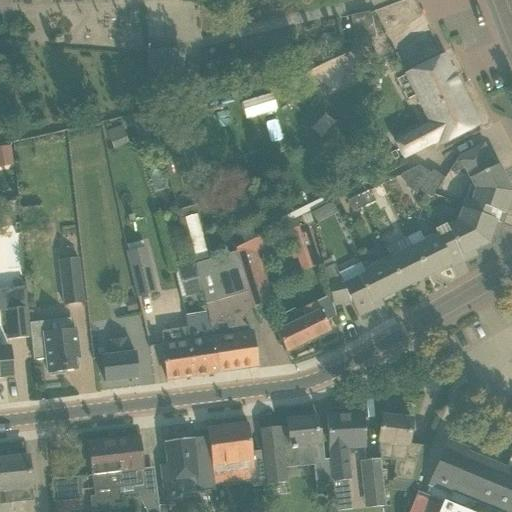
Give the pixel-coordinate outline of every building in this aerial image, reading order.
[(350,16),(355,42),(375,38),(370,12),(350,16)] [(146,52),(147,74),(184,73),(183,51),(146,52)] [(394,142),(402,159),(438,140),(440,144),(478,125),(443,56),(405,75),(430,124),(394,142)] [(132,116),(139,146),(155,142),(147,112),(132,116)] [(461,155),(458,156),(464,168),(488,155),(483,144),(465,153),(461,155)] [(0,147),(0,168),(13,166),(10,146),(0,147)] [(488,155),(464,168),(469,178),(494,166),(488,155)] [(458,157),(448,171),(452,174),(464,168),(458,156),(458,157)] [(464,199),(464,202),(475,206),(503,215),(506,208),(511,192),(511,188),(509,182),(505,181),(501,173),(497,165),(494,166),(469,178),(472,185),(469,185),(466,193),(464,199)] [(419,190),(430,174),(418,166),(399,175),(406,188),(416,195),(419,190)] [(419,190),(430,198),(444,178),(432,171),(430,174),(419,190)] [(357,196),(363,207),(374,202),(369,190),(357,196)] [(346,201),(351,213),(363,207),(357,196),(346,201)] [(464,202),(461,210),(472,214),(475,206),(464,202)] [(315,220),(334,212),(331,204),(311,213),(315,220)] [(197,205),(178,211),(193,262),(203,293),(206,305),(207,308),(232,300),(249,295),(236,252),(213,259),(197,205)] [(475,206),(472,214),(495,221),(500,223),(503,215),(475,206)] [(457,222),(450,225),(467,260),(476,256),(473,250),(487,243),(488,241),(494,239),(491,233),(495,221),(472,214),(461,210),(458,218),(457,222)] [(283,232),(292,260),(316,252),(307,224),(304,225),(302,218),(289,223),(291,229),(283,232)] [(445,225),(434,230),(435,232),(434,233),(450,265),(452,268),(467,260),(450,225),(446,227),(445,225)] [(235,248),(236,252),(249,295),(253,308),(272,302),(257,253),(272,245),(266,233),(235,248)] [(411,244),(427,276),(450,265),(451,268),(452,268),(450,265),(434,233),(423,238),(411,244)] [(387,256),(403,288),(427,276),(407,237),(396,243),(400,250),(387,256)] [(115,238),(102,241),(104,251),(117,248),(115,238)] [(138,297),(154,293),(144,248),(127,252),(138,297)] [(363,268),(382,305),(380,300),(403,288),(387,256),(363,268)] [(58,262),(63,305),(83,303),(78,259),(58,262)] [(176,266),(186,298),(203,293),(193,262),(176,266)] [(350,302),(358,317),(382,305),(363,268),(360,262),(338,273),(334,264),(324,269),(328,282),(327,283),(330,295),(332,306),(350,302)] [(25,292),(4,293),(4,305),(26,304),(25,292)] [(282,329),(275,332),(285,353),(329,331),(325,322),(335,317),(332,306),(330,295),(315,302),(300,310),(303,318),(282,329)] [(232,300),(207,308),(208,312),(217,374),(256,368),(253,348),(251,332),(248,333),(240,321),(237,317),(232,300)] [(189,341),(194,377),(217,374),(208,312),(186,316),(184,301),(183,301),(186,322),(187,321),(190,341),(189,341)] [(3,309),(6,340),(30,337),(28,324),(29,324),(27,306),(3,309)] [(50,374),(50,377),(64,375),(64,372),(75,371),(74,359),(78,359),(75,330),(71,331),(70,319),(65,320),(65,321),(69,321),(70,331),(49,333),(48,322),(29,324),(28,324),(30,337),(32,361),(46,359),(47,374),(50,374)] [(101,357),(104,383),(137,379),(135,353),(126,354),(125,339),(110,341),(111,356),(101,357)] [(162,345),(167,382),(194,377),(189,341),(162,345)] [(0,378),(12,378),(9,358),(8,346),(0,347),(0,378)] [(333,482),(350,481),(346,448),(364,447),(362,414),(326,415),(327,449),(329,449),(330,460),(333,482)] [(278,428),(260,430),(262,449),(263,458),(262,459),(265,484),(267,483),(267,486),(285,484),(283,468),(320,464),(318,449),(322,448),(320,430),(317,431),(315,416),(286,420),(287,429),(278,430),(278,428)] [(381,416),(378,444),(381,444),(380,459),(395,460),(392,480),(412,482),(423,446),(408,445),(411,420),(381,416)] [(211,467),(253,461),(247,424),(206,429),(207,437),(211,467)] [(207,437),(164,443),(167,465),(160,466),(164,497),(181,495),(179,477),(197,475),(196,469),(211,467),(207,437)] [(138,438),(116,440),(119,472),(116,473),(118,489),(143,486),(142,469),(140,458),(138,438)] [(91,476),(95,511),(115,509),(114,505),(119,504),(116,473),(119,472),(116,440),(87,444),(91,476)] [(511,511),(511,463),(508,471),(466,453),(467,450),(446,442),(439,460),(428,486),(434,488),(430,498),(417,492),(408,511),(511,511)] [(0,511),(11,511),(11,503),(31,500),(27,458),(0,460),(0,511)] [(360,461),(365,508),(384,506),(379,459),(360,461)] [(51,480),(53,509),(82,507),(79,477),(51,480)] [(158,511),(156,492),(141,503),(145,511),(158,511)]
